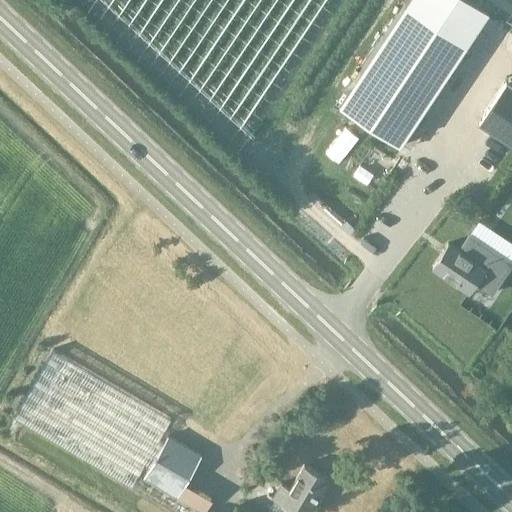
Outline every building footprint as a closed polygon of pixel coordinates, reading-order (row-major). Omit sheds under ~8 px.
[(473,0),(406,0),(338,104),(399,144),(487,9),(473,0)] [(511,145),(511,87),(505,83),(478,123),(511,145)] [(150,140),(141,149),(187,189),(195,179),(150,140)] [(352,174),(366,182),(373,172),(358,163),(352,174)] [(483,291),(494,275),(484,269),(484,268),(447,243),(432,267),(469,291),(474,284),(483,291)] [(158,441),(171,419),(54,350),(14,417),(132,486),(145,464),(150,467),(162,444),(158,441)] [(212,498),(185,483),(199,455),(167,436),(162,444),(150,467),(144,478),(202,511),(206,511),(204,511),(212,498)] [(307,511),(327,479),(303,465),(289,488),(279,483),(270,498),(273,500),(266,511),(294,511),(295,511),(307,511)] [(413,511),(428,511),(429,511),(418,503),(412,511),(413,511)]
